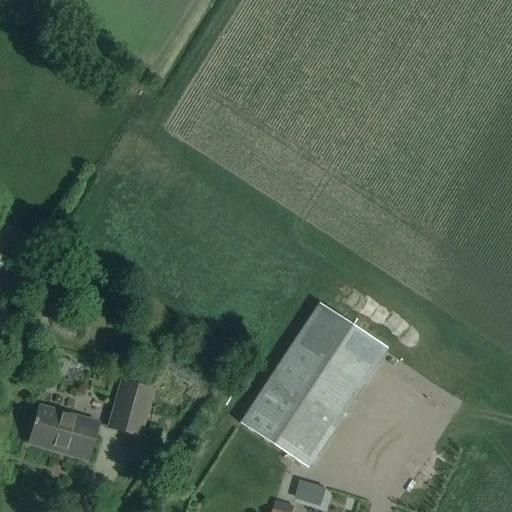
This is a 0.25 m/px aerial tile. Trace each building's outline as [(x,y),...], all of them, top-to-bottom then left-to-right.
[(0,268),(17,234),(0,225),(0,268)] [(309,470),(387,352),(319,307),(241,425),(309,470)] [(139,438),(144,419),(152,392),(121,383),(108,429),(139,438)] [(35,421),(33,421),(32,426),(34,426),(30,440),(70,452),(69,456),(86,461),(97,424),(39,408),(35,421)] [(272,511),(292,511),(294,508),(275,502),(272,511)]
